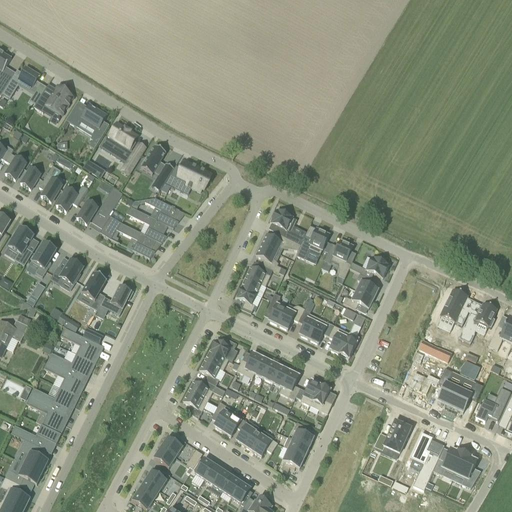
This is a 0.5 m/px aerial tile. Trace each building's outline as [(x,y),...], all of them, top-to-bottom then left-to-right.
[(0,56),(0,74),(1,76),(9,62),(0,56)] [(19,86),(35,96),(41,86),(36,84),(39,78),(26,70),(22,76),(17,73),(18,73),(17,73),(2,96),(3,97),(3,96),(10,101),(19,86)] [(41,98),(32,112),(41,118),(42,116),(50,120),(52,117),(59,122),(71,104),(70,103),(71,102),(64,98),(63,99),(55,94),(50,103),(41,98)] [(76,130),(80,124),(95,133),(90,142),(92,143),(89,149),(94,152),(109,128),(103,124),(106,119),(89,108),(86,114),(76,107),(66,123),(76,130)] [(110,134),(100,150),(126,166),(122,173),(129,177),(140,159),(131,154),(130,153),(135,145),(134,145),(137,139),(130,134),(124,130),(124,131),(117,126),(111,135),(110,134)] [(16,133),(13,139),(19,142),(22,137),(16,133)] [(5,153),(0,149),(0,162),(1,162),(6,165),(8,161),(13,153),(7,149),(5,153)] [(146,161),(141,168),(142,169),(141,171),(151,177),(152,177),(157,180),(156,181),(164,186),(173,172),(166,167),(165,168),(159,165),(165,156),(155,150),(147,161),(146,161)] [(11,168),(5,177),(7,178),(7,179),(13,183),(13,182),(15,183),(26,166),(11,157),(6,165),(11,168)] [(60,158),(57,164),(64,168),(67,163),(60,158)] [(88,163),(83,171),(91,176),(96,169),(88,163)] [(164,186),(164,187),(173,191),(178,181),(192,187),(191,190),(200,195),(202,192),(204,193),(211,177),(204,174),(205,173),(204,173),(204,174),(202,173),(202,172),(201,172),(196,170),(196,169),(195,170),(193,168),(194,168),(193,167),(193,168),(185,165),(182,172),(175,169),(173,172),(164,186)] [(46,190),(41,199),(43,201),(42,201),(49,205),(49,204),(51,206),(62,188),(54,184),(60,174),(53,169),(41,187),(46,190)] [(30,171),(20,187),(22,188),(28,192),(30,193),(35,186),(40,177),(30,171)] [(67,191),(56,209),(58,210),(64,214),(66,215),(72,206),(77,209),(88,192),(82,188),(76,197),(67,191)] [(110,196),(91,226),(102,232),(100,236),(110,243),(113,238),(116,233),(121,226),(109,219),(112,213),(122,197),(113,191),(110,196)] [(155,201),(145,203),(145,206),(161,213),(156,223),(168,228),(167,229),(173,232),(178,225),(175,223),(179,213),(172,210),(155,201)] [(87,205),(76,221),(78,223),(84,227),(84,226),(87,228),(97,211),(87,205)] [(131,210),(126,217),(149,228),(144,238),(156,243),(155,244),(161,247),(167,240),(166,240),(163,238),(167,229),(168,228),(156,223),(131,210)] [(277,213),(271,226),(277,229),(274,235),(301,248),(304,241),(291,234),(294,229),(297,223),(285,217),(286,215),(280,212),(279,214),(277,213)] [(0,241),(10,225),(0,218),(0,241)] [(121,226),(116,233),(137,244),(136,246),(132,253),(149,262),(155,255),(151,253),(155,244),(156,243),(144,238),(121,226)] [(13,241),(8,249),(18,256),(14,263),(24,269),(25,267),(32,255),(26,251),(32,241),(33,239),(19,231),(16,236),(14,235),(11,240),(13,241)] [(298,253),(296,259),(305,263),(310,253),(320,257),(329,238),(327,236),(327,235),(322,232),(321,234),(316,232),(311,242),(304,239),(304,241),(301,248),(298,253)] [(266,238),(261,248),(276,256),(279,250),(298,253),(301,248),(274,235),(272,241),(266,238)] [(331,247),(327,257),(332,260),(331,263),(339,267),(338,272),(338,279),(344,282),(349,271),(351,268),(345,265),(350,254),(353,249),(350,248),(351,246),(346,244),(345,246),(339,243),(337,250),(331,247)] [(44,245),(31,265),(39,270),(36,276),(42,280),(51,266),(49,265),(56,253),(49,249),(49,248),(44,245)] [(261,248),(256,258),(264,262),(261,268),(273,273),(272,274),(283,279),(286,273),(277,269),(278,267),(273,262),(276,256),(261,248)] [(365,274),(382,282),(388,269),(378,264),(379,262),(374,259),(372,262),(371,261),(365,274)] [(57,270),(50,282),(56,285),(60,288),(63,282),(72,288),(75,284),(76,285),(81,278),(79,277),(83,270),(70,262),(63,274),(57,270)] [(351,268),(349,271),(360,277),(361,277),(364,272),(352,266),(351,268)] [(251,270),(246,280),(265,289),(270,279),(251,270)] [(81,296),(81,297),(93,304),(90,310),(97,313),(105,300),(99,296),(106,284),(106,285),(107,284),(93,276),(92,277),(93,277),(82,297),(81,296)] [(361,285),(356,294),(360,296),(373,302),(378,293),(368,288),(371,282),(360,277),(357,283),(361,285)] [(0,284),(0,286),(8,292),(13,286),(3,280),(0,284)] [(246,280),(241,291),(256,298),(261,288),(265,290),(265,289),(246,280)] [(38,286),(30,298),(37,302),(45,290),(38,286)] [(105,301),(100,308),(120,318),(127,303),(129,304),(133,295),(126,292),(125,293),(119,290),(112,304),(105,301)] [(256,298),(241,291),(236,301),(245,305),(242,311),(252,315),(255,308),(252,307),(256,298)] [(20,305),(0,292),(0,303),(15,313),(20,305)] [(447,304),(440,320),(462,330),(468,316),(461,312),(467,300),(453,293),(448,304),(447,304)] [(346,300),(343,306),(355,313),(358,307),(368,312),(373,302),(360,296),(356,294),(352,303),(346,300)] [(271,304),(268,310),(273,313),(268,323),(278,328),(286,312),(277,307),(280,299),(274,297),(273,300),(271,304)] [(305,312),(298,325),(304,328),(299,337),(308,342),(319,321),(309,317),(314,307),(312,306),(313,303),(310,301),(308,305),(305,312)] [(286,312),(278,328),(288,333),(293,322),(298,325),(305,312),(302,311),(297,309),(293,310),(288,307),(286,312)] [(470,317),(458,342),(470,348),(474,338),(479,327),(490,333),(494,325),(492,323),(496,314),(487,310),(481,322),(470,317)] [(346,311),(343,317),(353,322),(356,316),(346,311)] [(53,312),(49,318),(57,323),(61,317),(53,312)] [(62,317),(57,325),(64,329),(69,321),(62,317)] [(364,320),(358,317),(354,327),(359,329),(364,320)] [(502,343),(511,347),(511,320),(509,319),(503,333),(497,330),(493,338),(488,350),(497,354),(502,343)] [(328,340),(334,329),(319,321),(308,342),(318,347),(323,337),(328,340)] [(0,359),(1,360),(11,340),(12,338),(21,342),(28,329),(16,323),(13,331),(9,329),(0,324),(0,359)] [(349,336),(334,329),(328,340),(334,343),(329,352),(339,357),(350,335),(349,335),(349,336)] [(63,330),(58,340),(79,351),(76,357),(95,367),(99,360),(94,357),(98,347),(83,340),(63,330)] [(87,332),(83,340),(98,347),(102,339),(87,332)] [(350,335),(339,357),(348,362),(357,346),(359,340),(350,335)] [(216,343),(210,354),(228,363),(229,363),(225,361),(230,351),(234,353),(237,347),(227,342),(224,348),(216,343)] [(54,349),(46,345),(42,353),(50,357),(54,349)] [(431,347),(427,356),(447,365),(451,356),(431,347)] [(52,354),(47,364),(82,381),(86,372),(92,374),(95,367),(76,357),(72,364),(52,354)] [(210,354),(205,364),(223,373),(228,363),(210,354)] [(252,381),(262,361),(253,356),(248,366),(242,363),(239,369),(236,373),(236,374),(252,381)] [(478,360),(467,356),(464,361),(475,365),(478,360)] [(271,365),(262,361),(252,381),(254,377),(263,381),(271,365)] [(47,364),(42,373),(63,383),(60,390),(79,400),(83,392),(78,390),(82,381),(47,364)] [(205,364),(199,374),(208,378),(205,383),(216,389),(219,383),(220,384),(225,375),(223,374),(223,373),(205,364)] [(263,381),(273,386),(281,370),(276,367),(271,365),(263,381)] [(471,367),(466,378),(482,386),(487,375),(471,367)] [(493,368),(490,374),(498,378),(501,372),(493,368)] [(279,396),(290,374),(281,370),(273,386),(282,390),(279,396)] [(444,389),(437,404),(450,410),(460,389),(447,383),(451,374),(445,372),(438,386),(444,389)] [(279,396),(294,403),(300,391),(294,389),(299,379),(290,374),(279,396)] [(414,376),(407,390),(426,398),(431,387),(436,389),(439,383),(427,377),(426,381),(414,376)] [(188,395),(207,405),(212,395),(215,389),(216,389),(205,383),(202,389),(194,384),(188,395)] [(300,391),(294,403),(296,400),(301,403),(300,404),(310,409),(320,388),(311,383),(305,394),(300,391)] [(460,389),(450,410),(463,416),(470,401),(476,403),(483,389),(476,386),(473,395),(460,389)] [(330,393),(320,388),(310,409),(327,417),(332,407),(325,404),(329,395),(330,393)] [(34,389),(30,399),(65,416),(69,407),(74,410),(79,400),(60,390),(55,399),(34,389)] [(480,415),(477,422),(486,426),(490,419),(500,424),(500,423),(511,396),(502,392),(495,408),(485,403),(482,409),(481,408),(478,414),(480,415)] [(198,422),(207,405),(188,395),(183,405),(191,409),(188,416),(198,422)] [(256,397),(254,401),(260,405),(263,400),(256,396),(256,397)] [(511,396),(500,423),(511,428),(508,436),(511,437),(511,396)] [(30,399),(25,409),(45,419),(41,428),(61,438),(66,428),(60,425),(65,416),(30,399)] [(232,419),(235,415),(220,405),(214,415),(220,419),(214,429),(222,435),(232,419)] [(282,409),(279,414),(287,418),(290,412),(282,409)] [(232,419),(222,435),(231,440),(237,431),(242,434),(246,428),(247,426),(242,423),(243,421),(235,415),(232,419)] [(380,434),(374,448),(383,452),(385,448),(399,455),(411,429),(396,423),(389,438),(380,434)] [(242,434),(236,443),(244,449),(254,434),(257,430),(249,424),(247,426),(246,428),(242,434)] [(292,442),(309,450),(313,441),(304,436),(306,431),(297,426),(293,433),(296,434),(293,442),(292,442)] [(16,427),(11,437),(24,443),(39,451),(46,454),(51,445),(56,447),(61,438),(41,428),(37,437),(16,427)] [(254,434),(244,449),(253,455),(263,439),(266,435),(257,430),(254,434)] [(263,439),(253,455),(261,460),(266,453),(271,456),(278,446),(273,443),(274,441),(266,435),(263,439)] [(421,436),(410,461),(423,467),(413,489),(424,494),(426,489),(431,478),(439,460),(426,454),(432,441),(421,436)] [(167,441),(160,451),(175,461),(185,446),(175,439),(171,444),(167,441)] [(283,450),(288,452),(305,459),(309,450),(292,442),(293,442),(288,440),(283,450)] [(24,443),(19,453),(25,456),(21,465),(23,466),(42,476),(48,464),(46,463),(35,458),(39,451),(24,443)] [(160,451),(154,461),(169,471),(175,461),(160,451)] [(288,452),(283,464),(284,465),(281,473),(287,477),(290,471),(294,473),(295,470),(299,472),(305,459),(288,452)] [(438,462),(433,475),(442,479),(445,472),(455,477),(464,457),(457,454),(457,455),(451,452),(445,465),(438,462)] [(199,463),(200,461),(203,457),(196,453),(186,468),(189,470),(193,472),(193,473),(199,463)] [(464,457),(455,477),(464,481),(461,488),(470,492),(480,475),(473,471),(476,464),(470,461),(471,460),(464,457)] [(205,462),(195,477),(204,483),(214,468),(205,462)] [(9,473),(5,481),(16,486),(20,488),(24,481),(35,486),(36,487),(42,476),(23,466),(21,465),(15,476),(9,473)] [(214,468),(204,483),(213,489),(223,474),(214,468)] [(151,474),(145,484),(160,494),(170,479),(160,472),(156,477),(151,474)] [(213,489),(209,494),(219,500),(222,495),(232,480),(223,474),(213,489)] [(431,478),(426,489),(442,497),(447,486),(431,478)] [(232,480),(222,495),(231,501),(241,486),(232,480)] [(5,481),(0,491),(7,494),(2,503),(6,505),(20,511),(24,511),(29,502),(28,501),(17,495),(20,488),(16,486),(5,481)] [(145,484),(139,493),(154,503),(160,494),(145,484)] [(241,486),(231,501),(240,507),(250,492),(241,486)] [(456,490),(451,500),(464,506),(469,495),(456,490)] [(139,493),(132,504),(144,511),(148,511),(154,503),(139,493)] [(353,495),(345,511),(358,511),(364,500),(353,495)] [(269,511),(272,509),(265,504),(265,503),(260,500),(257,505),(255,504),(249,511),(269,511)] [(364,500),(358,511),(371,511),(375,505),(364,500)] [(440,502),(434,511),(436,511),(454,511),(455,511),(440,502)] [(0,511),(20,511),(6,505),(2,503),(0,507),(0,511)]
